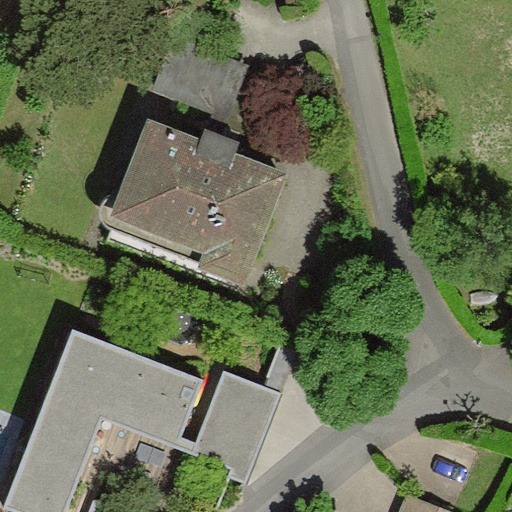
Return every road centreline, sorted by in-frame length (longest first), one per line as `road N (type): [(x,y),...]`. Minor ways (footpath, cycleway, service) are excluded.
road 1 (residential): [(433,375),(346,0)]
road 2 (residential): [(268,511),(388,413)]
